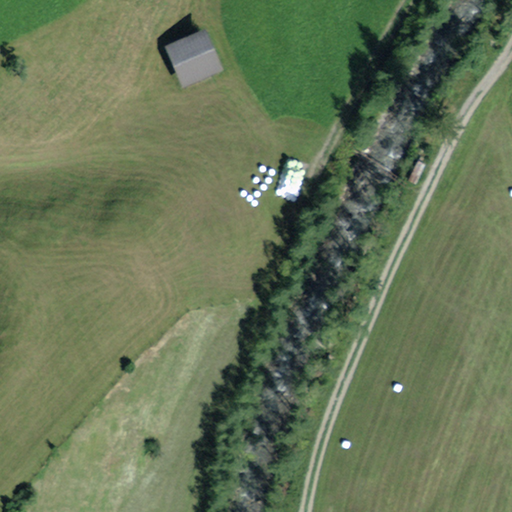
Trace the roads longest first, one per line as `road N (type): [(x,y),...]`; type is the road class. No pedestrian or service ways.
road 1 (track): [(511,43),(459,123),(399,252),(336,399),(306,511)]
road 2 (track): [(318,175),(407,0)]
